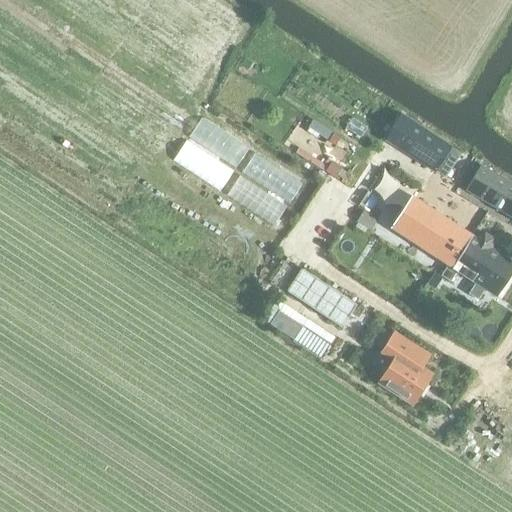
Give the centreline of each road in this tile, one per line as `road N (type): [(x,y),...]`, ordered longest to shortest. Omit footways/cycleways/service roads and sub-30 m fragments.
road 1 (unknown): [(337,181),(312,233),(322,258),(446,348),(478,356),(511,343)]
road 2 (track): [(229,0),(341,78)]
